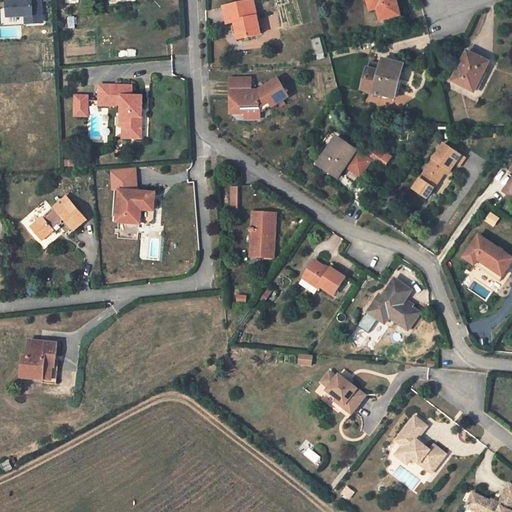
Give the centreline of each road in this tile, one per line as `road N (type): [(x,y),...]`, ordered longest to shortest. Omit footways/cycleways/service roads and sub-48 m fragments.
road 1 (residential): [(200,132),(335,224),(428,265),(460,347),(471,359),(511,366)]
road 2 (residential): [(200,132),(206,283),(0,307)]
road 3 (residential): [(192,0),(200,132)]
